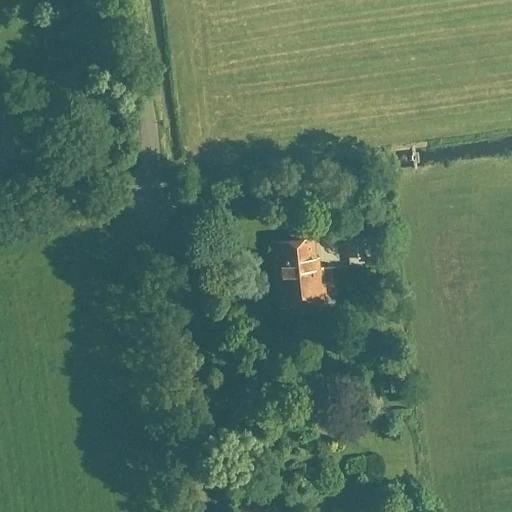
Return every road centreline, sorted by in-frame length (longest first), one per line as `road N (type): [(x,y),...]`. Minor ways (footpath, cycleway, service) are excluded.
road 1 (unclassified): [(198,511),(155,199)]
road 2 (unclassified): [(155,199),(128,0)]
road 3 (unclassified): [(0,223),(155,199)]
